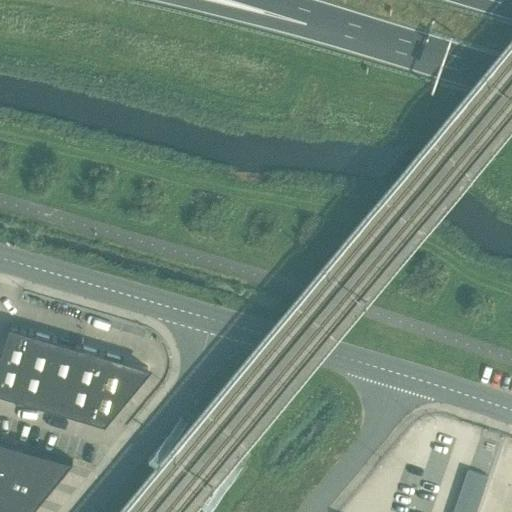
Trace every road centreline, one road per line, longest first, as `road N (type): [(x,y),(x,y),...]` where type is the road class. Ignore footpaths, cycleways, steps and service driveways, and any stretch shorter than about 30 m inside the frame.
road 1 (unclassified): [(212,320),(188,383),(84,511)]
road 2 (unclassified): [(212,320),(0,258)]
road 3 (primary): [(310,12),(511,75)]
road 4 (unclassified): [(392,372),(212,320)]
road 5 (unclassified): [(310,511),(372,434),(392,372)]
road 6 (primary): [(171,0),(239,15),(310,12)]
road 7 (unclassified): [(511,410),(392,372)]
